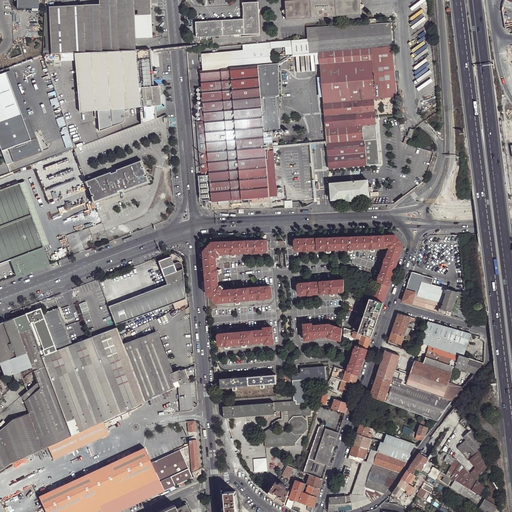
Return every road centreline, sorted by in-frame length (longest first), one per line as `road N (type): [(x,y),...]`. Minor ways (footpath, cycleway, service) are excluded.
road 1 (motorway): [(457,0),(511,431)]
road 2 (motorway): [(511,302),(474,0)]
road 3 (tertiary): [(194,227),(214,479)]
road 4 (residential): [(487,333),(485,363),(388,492),(353,511)]
road 5 (tertiary): [(319,511),(392,304)]
road 6 (motorway): [(439,0),(447,156),(425,211)]
road 7 (primary): [(0,299),(163,238)]
road 8 (primary): [(173,0),(188,169)]
road 9 (primary): [(194,227),(350,219)]
